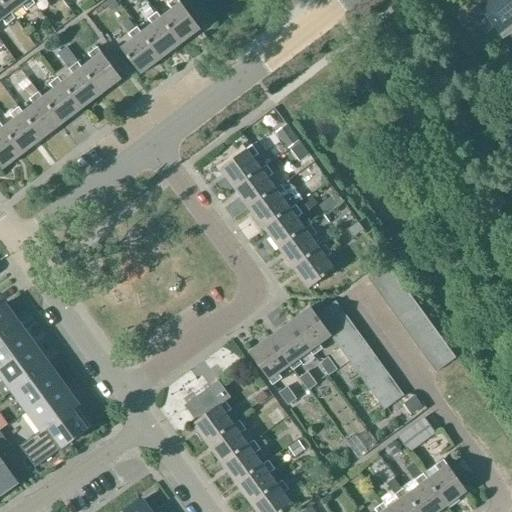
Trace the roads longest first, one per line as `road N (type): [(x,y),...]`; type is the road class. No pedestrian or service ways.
road 1 (residential): [(124,394),(260,292),(151,143)]
road 2 (residential): [(151,143),(343,0)]
road 3 (residential): [(17,247),(124,394)]
road 4 (residential): [(17,247),(151,143)]
road 5 (residential): [(147,426),(25,511)]
road 6 (residential): [(498,511),(495,487),(424,392)]
